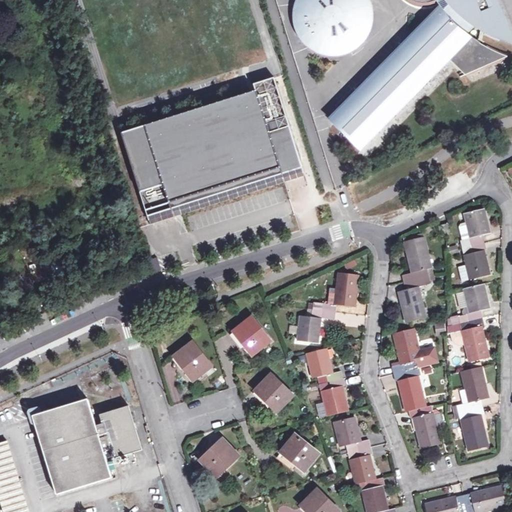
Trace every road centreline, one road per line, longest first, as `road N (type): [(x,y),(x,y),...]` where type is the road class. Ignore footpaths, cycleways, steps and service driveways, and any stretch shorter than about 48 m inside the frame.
road 1 (residential): [(383,234),(371,374),(408,474),(421,481),(497,463),(506,457),(508,435)]
road 2 (residential): [(127,303),(342,231),(383,234)]
road 3 (residential): [(508,435),(510,208),(492,180)]
road 4 (residential): [(0,359),(127,303)]
road 5 (residential): [(127,303),(165,422)]
road 6 (residential): [(383,234),(492,180)]
